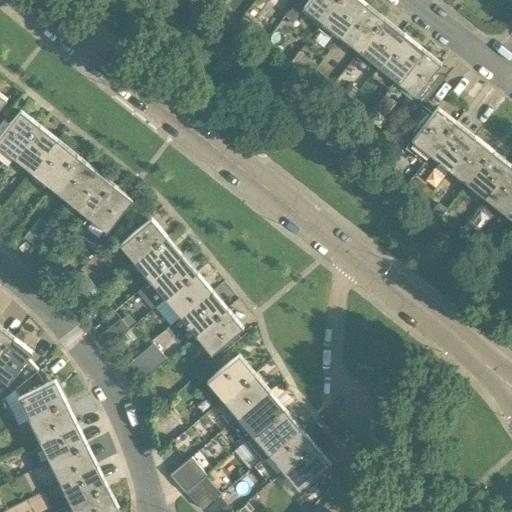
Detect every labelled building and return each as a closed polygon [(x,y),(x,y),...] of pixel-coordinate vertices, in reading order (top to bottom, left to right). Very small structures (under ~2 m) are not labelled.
[(324,23),(341,0),(309,0),(304,7),(324,23)] [(337,43),(342,37),(366,4),(361,0),(341,0),(324,23),(319,29),(337,43)] [(476,0),(472,7),(493,23),(509,0),(476,0)] [(360,52),(386,19),(366,4),(342,37),(360,52)] [(378,66),(404,34),(386,19),(360,52),(378,66)] [(398,81),(423,49),(404,34),(378,66),(378,67),(372,75),(391,90),(398,81)] [(442,64),(423,49),(398,81),(417,96),(436,71),(442,64)] [(306,81),(318,64),(300,50),(288,66),(306,81)] [(384,96),(376,105),(387,113),(394,104),(384,96)] [(425,163),(432,155),(457,123),(438,108),(433,114),(423,107),(408,126),(418,133),(406,148),(425,163)] [(0,164),(7,169),(16,158),(41,126),(22,111),(0,138),(0,164)] [(451,170),(476,138),(457,123),(432,155),(451,170)] [(41,126),(16,158),(34,173),(40,166),(59,141),(41,126)] [(470,185),(495,153),(476,138),(451,170),(470,185)] [(59,141),(40,166),(58,180),(79,156),(59,141)] [(487,199),(511,167),(511,166),(495,153),(470,185),(487,199)] [(380,164),(388,171),(392,166),(391,158),(386,155),(380,164)] [(79,156),(58,180),(77,195),(97,171),(79,156)] [(506,213),(511,205),(511,167),(487,199),(506,213)] [(114,185),(97,171),(77,195),(95,210),(114,185)] [(423,203),(434,193),(420,179),(409,190),(423,203)] [(114,185),(95,210),(78,232),(96,247),(133,200),(114,185)] [(439,202),(433,210),(440,215),(446,207),(439,202)] [(40,240),(44,235),(51,226),(41,218),(26,237),(36,245),(40,240)] [(127,239),(143,258),(168,237),(152,218),(127,239)] [(492,232),(483,244),(492,251),(501,239),(492,232)] [(168,237),(143,258),(158,276),(183,255),(168,237)] [(183,255),(158,276),(139,292),(154,310),(173,294),(198,273),(183,255)] [(86,294),(96,286),(85,271),(74,279),(86,294)] [(198,273),(173,294),(188,312),(213,292),(198,273)] [(228,310),(213,292),(188,312),(172,325),(188,343),(203,330),(228,310)] [(80,299),(73,304),(78,310),(85,305),(80,299)] [(244,328),(228,310),(203,330),(218,349),(244,328)] [(129,328),(137,323),(132,316),(124,322),(129,328)] [(124,322),(121,318),(99,335),(108,347),(130,329),(129,328),(124,322)] [(0,356),(15,337),(0,325),(0,356)] [(34,352),(15,337),(0,356),(0,394),(0,395),(4,400),(16,390),(9,385),(29,359),(34,352)] [(130,363),(143,378),(167,359),(153,343),(130,363)] [(215,376),(231,395),(255,374),(240,355),(215,376)] [(56,380),(45,385),(38,372),(17,390),(20,398),(31,420),(38,417),(67,402),(56,380)] [(255,374),(231,395),(215,408),(230,425),(270,392),(255,374)] [(270,392),(230,425),(245,443),(286,410),(270,392)] [(48,437),(78,423),(67,402),(38,417),(48,437)] [(286,410),(245,443),(260,461),(301,428),(286,410)] [(59,458),(88,444),(78,423),(48,437),(59,458)] [(301,428),(260,461),(255,466),(270,483),(290,465),(316,445),(301,428)] [(69,479),(98,465),(88,444),(59,458),(69,479)] [(316,445),(290,465),(307,485),(325,470),(331,464),(316,445)] [(187,493),(208,475),(193,457),(172,475),(187,493)] [(73,504),(109,486),(98,465),(69,479),(62,483),(73,504)] [(322,490),(330,484),(325,478),(318,485),(322,490)] [(109,486),(73,504),(76,511),(111,511),(119,508),(109,486)] [(206,508),(209,511),(232,511),(220,497),(206,508)] [(54,511),(61,508),(57,500),(50,504),(54,511)]
